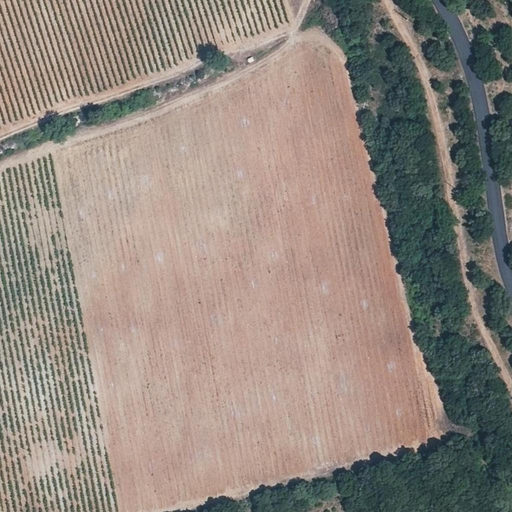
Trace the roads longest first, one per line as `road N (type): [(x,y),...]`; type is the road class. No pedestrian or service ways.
road 1 (track): [(511,391),(481,326),(442,131),(392,0)]
road 2 (tertiary): [(438,0),(465,53),(484,123),(511,288)]
